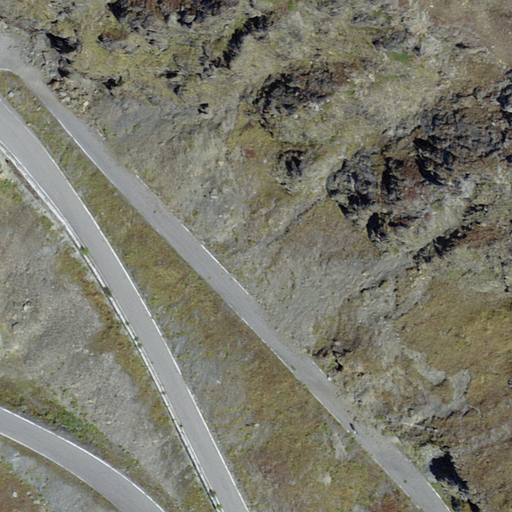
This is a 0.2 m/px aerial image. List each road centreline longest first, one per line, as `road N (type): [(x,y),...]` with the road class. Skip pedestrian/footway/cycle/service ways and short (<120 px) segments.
road 1 (track): [(453,511),(132,183),(42,73),(15,52),(0,53)]
road 2 (track): [(0,126),(87,229),(240,511)]
road 3 (track): [(137,511),(0,417)]
